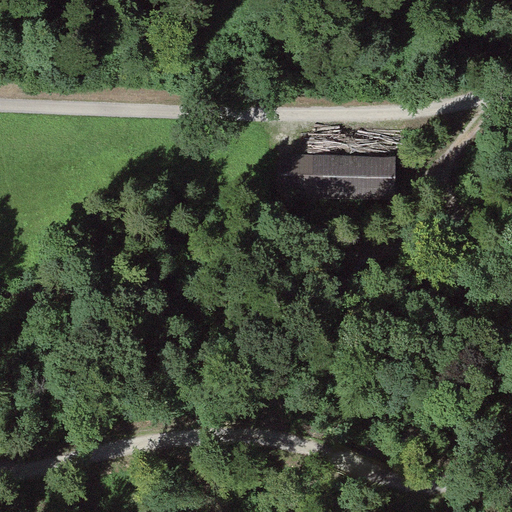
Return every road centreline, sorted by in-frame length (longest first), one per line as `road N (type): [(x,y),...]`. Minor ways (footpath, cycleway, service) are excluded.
road 1 (track): [(511,80),(474,107),(348,117),(0,107)]
road 2 (track): [(0,481),(123,447),(235,446),(425,469),(486,466),(511,453)]
